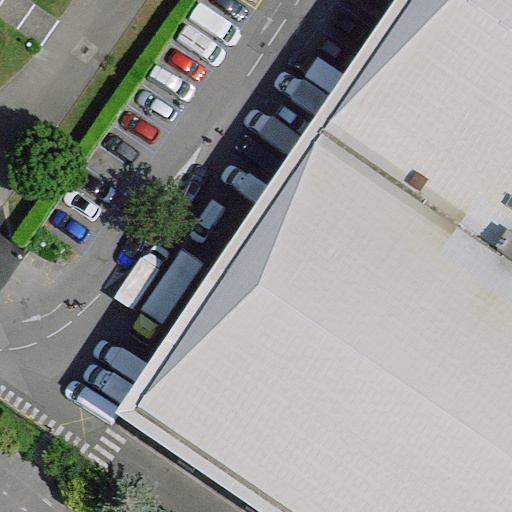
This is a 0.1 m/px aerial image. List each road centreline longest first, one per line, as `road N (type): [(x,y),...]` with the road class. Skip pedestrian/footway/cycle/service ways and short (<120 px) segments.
road 1 (residential): [(124,260),(173,239),(200,209),(291,14)]
road 2 (residential): [(291,14),(154,187),(124,260)]
road 3 (residential): [(0,351),(54,337),(124,260)]
